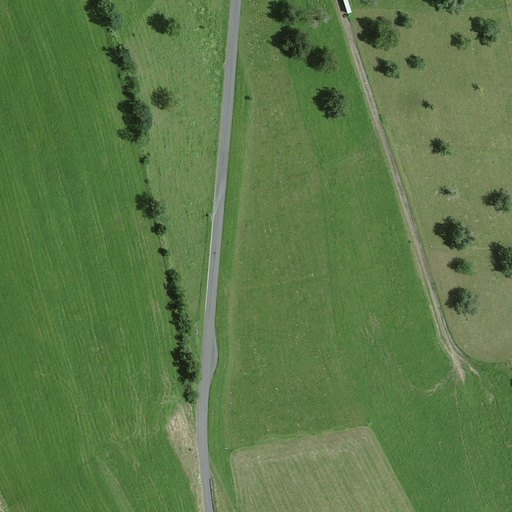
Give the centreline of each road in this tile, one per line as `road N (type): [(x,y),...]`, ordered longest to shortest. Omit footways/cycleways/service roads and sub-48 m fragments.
road 1 (unclassified): [(235,0),(203,368),(208,511)]
road 2 (track): [(334,0),(446,335),(464,363),(489,367),(511,357)]
